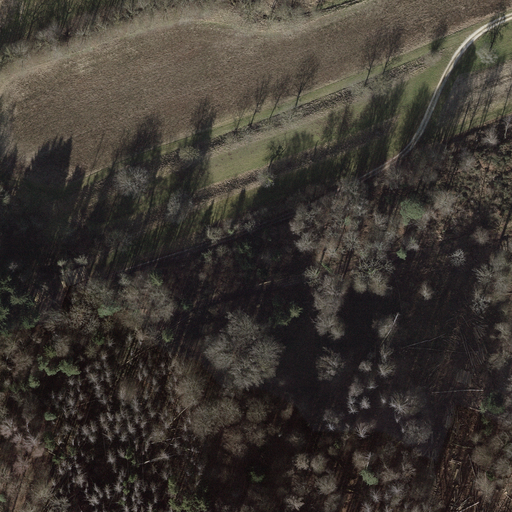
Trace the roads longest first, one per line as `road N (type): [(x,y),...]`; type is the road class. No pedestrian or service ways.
road 1 (track): [(0,347),(44,303),(317,204),(391,168),(419,138),(466,45),(511,18)]
road 2 (track): [(2,345),(63,321),(178,311),(511,231)]
